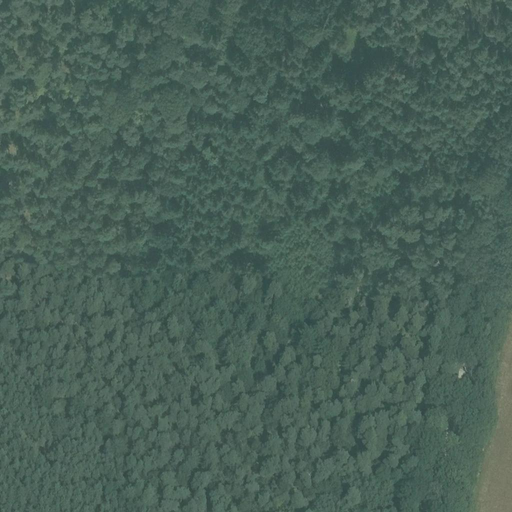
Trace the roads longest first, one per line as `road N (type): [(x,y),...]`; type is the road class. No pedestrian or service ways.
road 1 (track): [(36,247),(241,413),(172,511)]
road 2 (track): [(201,0),(0,301)]
road 3 (track): [(432,511),(511,172)]
